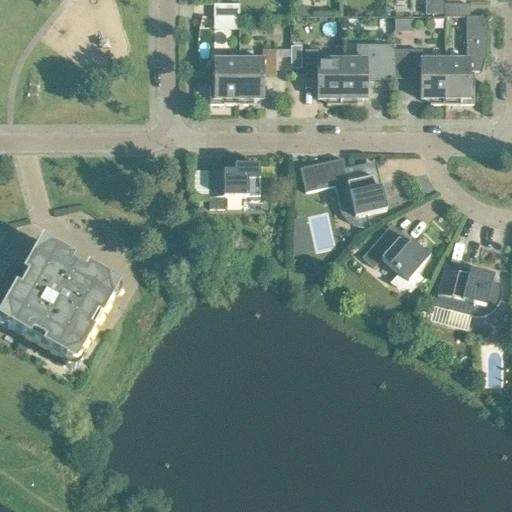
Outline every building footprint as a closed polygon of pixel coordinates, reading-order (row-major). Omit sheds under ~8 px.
[(239,6),(214,6),(214,18),(239,19),(239,6)] [(445,18),(466,18),(470,18),(470,6),(445,6),(445,18)] [(484,28),(482,17),(481,17),(481,18),(470,18),(466,18),(466,60),(470,60),(470,73),(481,73),(480,74),(482,74),(484,63),(486,52),(486,40),(484,28)] [(356,60),(342,60),(342,106),(357,106),(357,101),(367,101),(367,74),(379,75),(379,34),(356,33),(356,60)] [(263,77),(276,77),(276,52),(263,51),(263,60),(238,61),(238,106),(254,107),(254,101),(263,101),(263,77)] [(342,106),(342,60),(318,60),(318,51),(305,52),(305,77),(317,77),(317,101),(327,101),(327,106),(342,106)] [(445,106),(445,60),(421,60),(421,51),(394,52),(394,77),(420,77),(420,101),(430,101),(430,106),(445,106)] [(470,88),(470,73),(470,60),(466,60),(445,60),(445,106),(474,106),(474,88),(470,88)] [(238,106),(238,61),(214,61),(214,88),(210,88),(210,107),(238,106)] [(301,170),(300,170),(306,196),(335,189),(339,210),(341,214),(343,218),(346,221),(349,224),(353,227),(357,228),(361,229),(365,229),(370,229),(370,228),(369,228),(366,217),(387,212),(380,184),(374,185),(369,165),(345,170),(343,161),(341,161),(342,164),(330,166),(330,164),(328,164),(329,166),(315,170),(314,167),(313,167),(313,170),(302,172),(301,170)] [(259,188),(259,167),(230,166),(230,173),(209,173),(209,211),(224,211),(224,199),(248,199),(251,202),(255,203),(259,202),(262,199),(263,195),(262,191),(259,188)] [(293,223),(293,234),(306,231),(304,221),(293,223)] [(391,284),(390,285),(395,288),(402,290),(408,291),(415,289),(420,287),(425,282),(424,281),(424,282),(416,275),(429,259),(407,240),(403,245),(388,231),(362,260),(374,270),(382,261),(399,276),(391,284)] [(34,260),(30,267),(5,312),(2,313),(7,331),(10,330),(62,360),(63,363),(81,358),(81,354),(110,303),(113,302),(108,283),(104,284),(89,275),(86,280),(71,272),(72,266),(53,255),(52,251),(33,257),(34,260)] [(502,291),(500,285),(499,285),(492,283),(494,277),(466,270),(464,276),(444,271),(434,308),(468,317),(475,319),(481,318),(487,316),(492,313),(497,309),(500,303),(501,297),(502,291)]
